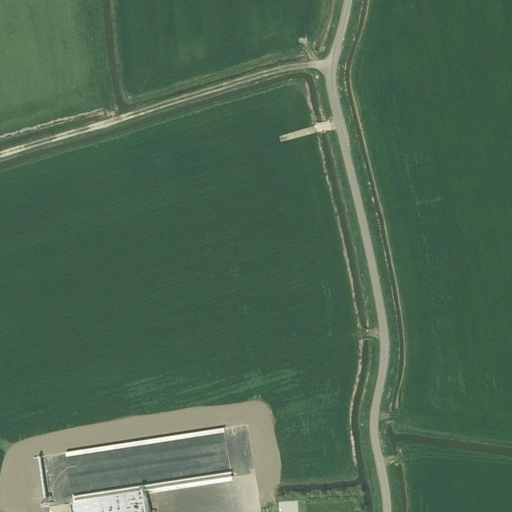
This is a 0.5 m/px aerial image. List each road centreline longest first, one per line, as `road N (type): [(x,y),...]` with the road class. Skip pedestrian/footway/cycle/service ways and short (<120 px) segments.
road 1 (unclassified): [(387,511),(373,424),(384,332),(329,82),(347,0)]
road 2 (track): [(0,156),(286,66),(330,66)]
